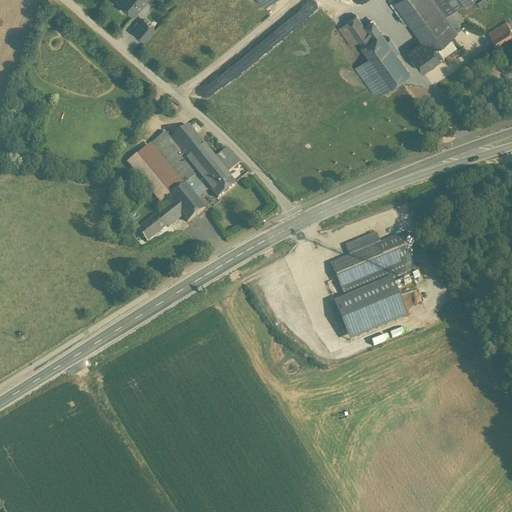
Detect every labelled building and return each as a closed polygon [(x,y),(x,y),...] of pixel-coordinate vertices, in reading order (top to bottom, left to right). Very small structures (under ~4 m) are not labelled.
[(119,0),(134,13),(145,0),(119,0)] [(409,22),(394,0),(390,3),(406,25),(409,22)] [(445,15),(434,0),(394,0),(409,22),(421,38),(425,41),(431,36),(437,45),(457,31),(445,15)] [(456,7),(464,2),(462,0),(434,0),(445,15),(450,11),(456,7)] [(463,18),(456,7),(450,11),(458,22),(463,18)] [(458,22),(450,11),(445,15),(457,31),(462,28),(458,22)] [(365,26),(356,15),(345,23),(357,41),(361,46),(372,38),(365,26)] [(154,28),(144,19),(134,32),(144,40),(154,28)] [(381,32),(373,20),(365,26),(372,38),(381,32)] [(511,30),(506,21),(488,31),(496,45),(511,34),(511,30)] [(357,41),(345,23),(339,27),(352,45),(357,41)] [(390,38),(387,40),(382,33),(382,32),(381,32),(372,38),(361,46),(369,57),(390,87),(411,73),(410,72),(409,72),(396,53),(399,51),(390,38)] [(437,45),(431,36),(425,41),(409,52),(423,71),(444,56),(437,45)] [(390,87),(369,57),(362,63),(381,90),(383,92),(390,87)] [(381,90),(362,63),(356,67),(375,94),(381,90)] [(171,141),(163,147),(192,182),(187,186),(193,194),(205,184),(204,182),(222,167),(215,160),(195,135),(196,135),(189,126),(171,141)] [(192,182),(163,147),(171,141),(165,133),(152,144),(185,185),(187,186),(192,182)] [(185,185),(152,144),(137,157),(170,197),(185,185)] [(240,164),(227,150),(215,160),(222,167),(227,174),(240,164)] [(170,197),(137,157),(128,164),(161,204),(168,198),(170,197)] [(222,167),(204,182),(205,184),(193,194),(197,199),(210,189),(218,199),(236,185),(227,174),(222,167)] [(170,197),(168,198),(172,203),(183,217),(188,223),(205,209),(187,186),(185,185),(170,197)] [(183,217),(172,203),(158,214),(168,227),(169,228),(183,217)] [(156,211),(136,227),(148,242),(168,227),(158,214),(156,211)] [(405,235),(381,245),(377,235),(346,248),(350,258),(331,266),(345,299),(389,281),(420,268),(405,235)] [(349,346),(407,320),(389,281),(345,299),(329,306),(349,346)]
